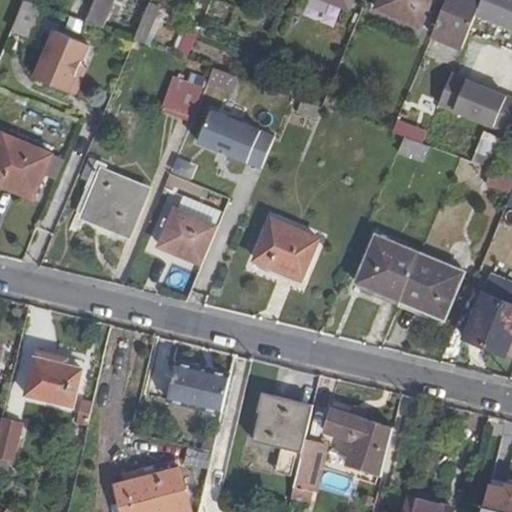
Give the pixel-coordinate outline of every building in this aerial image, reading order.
[(95,0),(86,22),(103,28),(115,0),(95,0)] [(433,0),(380,0),(378,6),(422,26),(433,0)] [(448,0),(433,37),(463,50),(479,12),(483,0),(448,0)] [(511,0),(483,0),(479,12),(511,26),(511,0)] [(42,10),(25,2),(13,31),(29,38),(42,10)] [(161,7),(151,3),(136,42),(145,45),(161,7)] [(178,53),(193,56),(200,29),(185,26),(178,53)] [(82,66),(91,46),(58,31),(37,79),(71,94),(82,66)] [(89,68),(82,66),(71,94),(79,97),(89,68)] [(236,93),(243,75),(217,66),(210,84),(236,93)] [(511,99),(453,74),(440,105),(511,136),(511,134),(511,99)] [(164,108),(192,118),(204,88),(174,78),(164,108)] [(275,135),(212,110),(199,143),(262,168),(275,135)] [(498,158),(503,135),(485,131),(480,155),(498,158)] [(53,153),(6,133),(0,146),(0,181),(34,197),(44,173),(59,179),(67,159),(53,153)] [(421,160),(429,144),(424,143),(407,136),(401,151),(421,160)] [(130,233),(147,190),(131,182),(133,179),(116,171),(114,176),(103,171),(107,164),(99,161),(88,187),(94,189),(85,214),(130,233)] [(489,183),(511,193),(511,175),(497,169),(495,169),(489,183)] [(202,263),(216,226),(180,211),(165,246),(202,263)] [(304,279),(320,238),(276,220),(259,260),(304,279)] [(356,288),(400,307),(403,301),(420,258),(377,241),(356,288)] [(466,273),(422,253),(420,258),(403,301),(446,320),(466,273)] [(508,352),(511,342),(511,302),(487,292),(468,337),(508,352)] [(36,355),(36,358),(83,369),(84,366),(36,355)] [(36,358),(27,395),(74,406),(83,369),(36,358)] [(230,377),(176,365),(169,396),(223,408),(230,377)] [(314,404),(266,393),(264,398),(313,410),(314,404)] [(313,410),(264,398),(254,441),(282,448),(297,452),(302,453),(306,438),(313,410)] [(92,405),(82,403),(78,420),(88,422),(92,405)] [(382,476),(393,428),(331,407),(324,431),(355,440),(348,464),(382,476)] [(0,414),(0,466),(15,470),(27,421),(0,414)] [(319,442),(306,438),(302,453),(294,487),(308,490),(319,442)] [(326,444),(319,442),(308,490),(294,487),(291,499),(312,504),(326,444)] [(297,452),(282,448),(276,472),(291,476),(297,452)] [(182,467),(180,458),(144,467),(147,477),(182,467)] [(147,477),(117,484),(122,502),(114,504),(115,511),(192,511),(192,510),(193,510),(182,467),(147,477)] [(511,511),(511,489),(505,487),(491,484),(484,511),(511,511)] [(452,511),(454,509),(410,498),(406,511),(452,511)]
